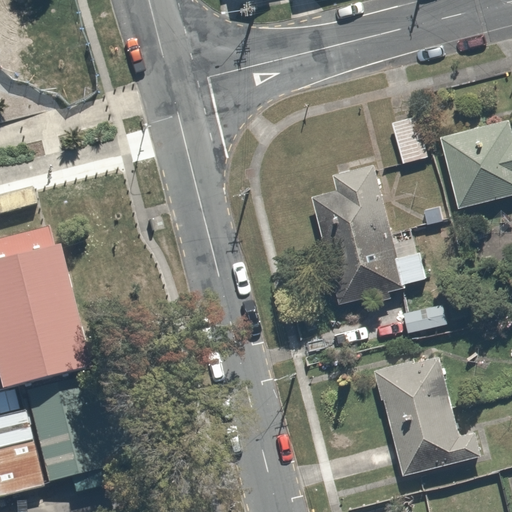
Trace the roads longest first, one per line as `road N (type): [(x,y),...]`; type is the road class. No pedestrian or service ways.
road 1 (residential): [(277,511),(172,86)]
road 2 (residential): [(511,1),(172,86)]
